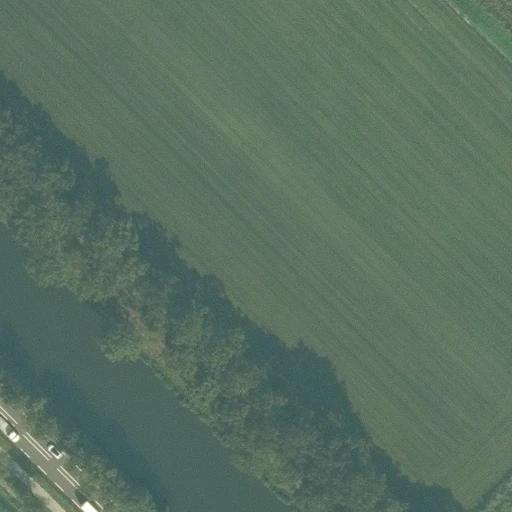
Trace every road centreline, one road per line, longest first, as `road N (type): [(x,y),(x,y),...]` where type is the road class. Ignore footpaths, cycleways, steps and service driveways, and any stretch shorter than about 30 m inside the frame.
road 1 (track): [(361,511),(0,156)]
road 2 (primary): [(103,511),(0,409)]
